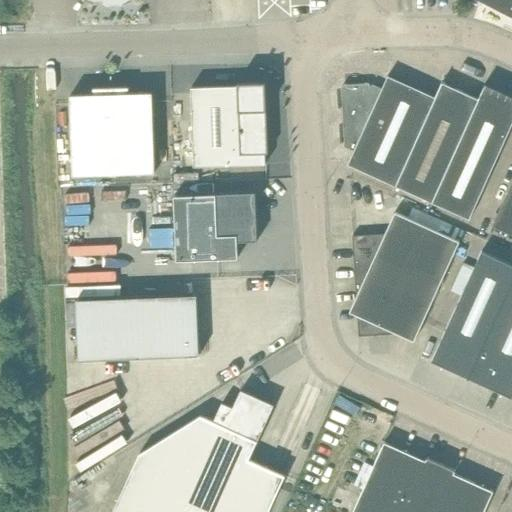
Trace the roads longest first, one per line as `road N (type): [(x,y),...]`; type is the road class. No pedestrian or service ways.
road 1 (unclassified): [(511,449),(346,374),(326,353),(302,36)]
road 2 (unclassified): [(302,36),(0,45)]
road 3 (unclassified): [(511,52),(446,31),(355,32)]
